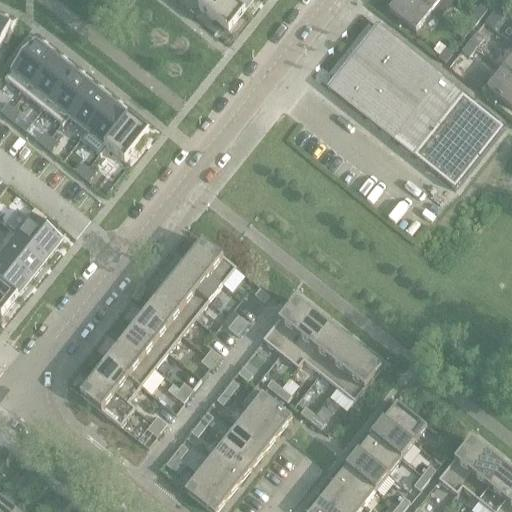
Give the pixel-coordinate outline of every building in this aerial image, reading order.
[(223,0),(209,0),(199,12),(229,36),(245,17),(223,0)] [(223,0),(245,17),(258,0),(223,0)] [(414,0),(400,0),(398,3),(389,13),(416,34),(424,24),(432,14),(414,0)] [(414,0),(432,14),(443,0),(414,0)] [(511,0),(506,0),(501,6),(508,12),(511,6),(511,0)] [(501,21),(508,12),(501,6),(494,15),(501,21)] [(481,7),(474,17),(481,22),(488,13),(481,7)] [(467,26),(473,31),(481,22),(474,17),(467,26)] [(0,53),(11,28),(0,22),(0,53)] [(506,130),(444,80),(378,28),(328,90),(456,193),(506,130)] [(477,50),(484,41),(477,35),(470,45),(477,50)] [(36,45),(5,83),(25,99),(55,61),(36,45)] [(469,59),(477,50),(470,45),(462,54),(469,59)] [(439,46),(434,53),(441,58),(446,51),(439,46)] [(445,66),(453,56),(446,51),(441,58),(439,60),(445,66)] [(55,61),(25,99),(44,114),(74,76),(55,61)] [(511,77),(504,71),(496,82),(488,91),(511,110),(511,77)] [(74,76),(44,114),(62,129),(63,129),(69,122),(68,121),(93,91),(74,76)] [(93,91),(68,121),(69,122),(86,135),(87,136),(111,106),(93,91)] [(86,135),(80,143),(81,144),(100,159),(101,159),(107,152),(106,151),(130,121),(111,106),(87,136),(86,135)] [(7,107),(0,115),(0,116),(6,121),(14,112),(7,107)] [(14,112),(6,121),(12,126),(20,117),(14,112)] [(130,121),(106,151),(107,152),(126,167),(150,136),(130,121)] [(45,137),(37,146),(44,151),(51,141),(45,137)] [(51,141),(44,151),(50,156),(58,146),(51,141)] [(83,166),(75,176),(81,181),(89,171),(83,166)] [(89,171),(81,181),(88,186),(95,176),(89,171)] [(15,236),(14,237),(48,264),(64,244),(30,217),(15,236)] [(0,246),(0,257),(2,259),(3,258),(33,283),(48,264),(14,237),(15,236),(11,233),(10,234),(0,246)] [(237,272),(203,245),(189,263),(222,290),(237,272)] [(0,262),(0,286),(18,301),(33,283),(3,258),(2,259),(0,262)] [(222,290),(189,263),(175,280),(209,307),(222,290)] [(209,307),(175,280),(162,297),(195,324),(209,307)] [(0,318),(3,321),(18,301),(0,286),(0,318)] [(265,306),(270,299),(260,292),(255,298),(265,306)] [(195,324),(162,297),(148,314),(182,341),(195,324)] [(281,358),(314,317),(296,304),(264,344),(281,358)] [(182,341),(148,314),(135,331),(168,358),(182,341)] [(305,365),(332,332),(314,317),(281,358),(299,372),(305,365)] [(248,327),(239,319),(233,326),(243,333),(248,327)] [(243,333),(233,326),(228,332),(238,339),(243,333)] [(168,358),(135,331),(122,347),(155,374),(168,358)] [(321,378),(348,345),(332,332),(305,365),(321,378)] [(338,392),(365,358),(348,345),(321,378),(338,392)] [(155,374),(122,347),(108,364),(141,391),(155,374)] [(212,353),(206,360),(216,367),(221,361),(212,353)] [(355,406),(382,372),(365,358),(338,392),(355,406)] [(216,367),(206,360),(202,366),(211,373),(216,367)] [(141,391),(108,364),(96,379),(129,407),(141,391)] [(253,379),(243,371),(239,378),(248,385),(253,379)] [(129,407),(96,379),(81,398),(121,431),(136,412),(129,407)] [(232,399),(240,389),(233,384),(225,394),(232,399)] [(282,392),(272,384),(267,390),(277,398),(282,392)] [(194,394),(185,387),(180,393),(189,401),(194,394)] [(293,421),(256,392),(243,408),(250,414),(280,437),(293,421)] [(292,400),(282,392),(277,398),(287,406),(292,400)] [(184,407),(189,401),(180,393),(175,399),(184,407)] [(224,409),(232,399),(225,394),(217,404),(224,409)] [(428,431),(398,407),(384,423),(414,447),(428,431)] [(324,409),(317,419),(326,426),(333,417),(324,409)] [(317,419),(306,410),(301,417),(312,425),(317,419)] [(280,437),(250,414),(237,429),(267,453),(280,437)] [(206,431),(214,421),(208,416),(200,426),(206,431)] [(326,426),(317,419),(312,425),(321,433),(326,427),(326,426)] [(162,434),(167,428),(158,420),(153,427),(162,434)] [(414,447),(384,423),(372,439),(402,463),(414,447)] [(198,441),(206,431),(200,426),(192,436),(198,441)] [(162,434),(153,427),(148,433),(157,441),(162,434)] [(267,453),(237,429),(224,445),(254,469),(267,453)] [(402,463),(372,439),(359,455),(389,479),(402,463)] [(458,498),(463,492),(490,458),(472,443),(439,484),(458,498)] [(254,469),(224,445),(212,461),(242,485),(254,469)] [(181,463),(189,453),(183,448),(175,458),(181,463)] [(441,469),(449,459),(443,454),(435,464),(441,469)] [(389,479),(359,455),(346,471),(376,495),(389,479)] [(173,473),(181,463),(175,458),(167,468),(173,473)] [(480,505),(507,471),(490,458),(463,492),(480,505)] [(242,485),(212,461),(199,477),(229,501),(242,485)] [(428,484),(436,474),(430,469),(422,479),(428,484)] [(376,495),(346,471),(334,487),(364,511),(376,495)] [(488,511),(501,511),(511,499),(511,475),(507,471),(480,505),(488,511)] [(220,511),(229,501),(199,477),(186,494),(208,511),(220,511)] [(420,494),(428,484),(422,479),(414,490),(420,494)] [(362,511),(364,511),(334,487),(321,503),(332,511),(362,511)] [(0,511),(15,511),(0,499),(0,511)] [(511,511),(511,499),(501,511),(511,511)] [(397,511),(406,511),(411,506),(405,501),(397,511)] [(332,511),(321,503),(313,511),(332,511)]
